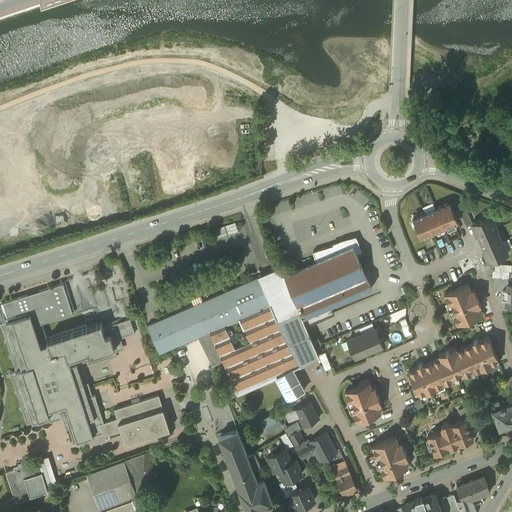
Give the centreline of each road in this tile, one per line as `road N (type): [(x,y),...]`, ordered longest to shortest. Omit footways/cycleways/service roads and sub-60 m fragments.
road 1 (secondary): [(0,276),(223,204)]
road 2 (residential): [(378,499),(330,398),(336,377),(379,359)]
road 3 (residential): [(414,273),(465,253),(476,257),(511,359)]
road 4 (secondary): [(370,156),(305,169),(223,204)]
road 5 (secondary): [(223,204),(338,172),(372,173)]
road 6 (residential): [(511,451),(378,499)]
road 7 (residential): [(396,137),(402,0)]
